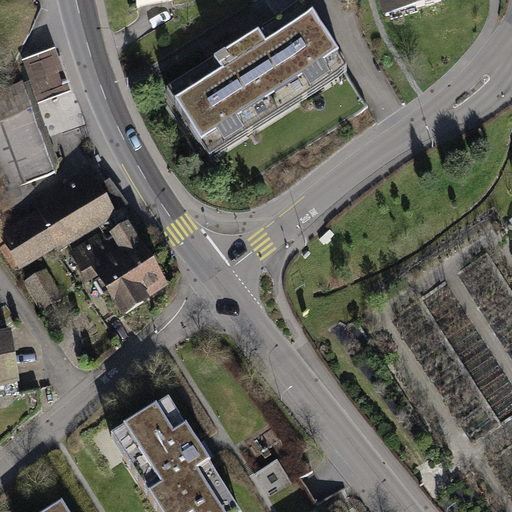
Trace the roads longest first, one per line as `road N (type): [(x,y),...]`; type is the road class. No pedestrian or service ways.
road 1 (residential): [(217,276),(476,88),(506,51)]
road 2 (secondary): [(217,276),(134,155),(93,63),(77,0)]
road 3 (residential): [(225,287),(0,476)]
road 4 (secondary): [(412,511),(225,287)]
